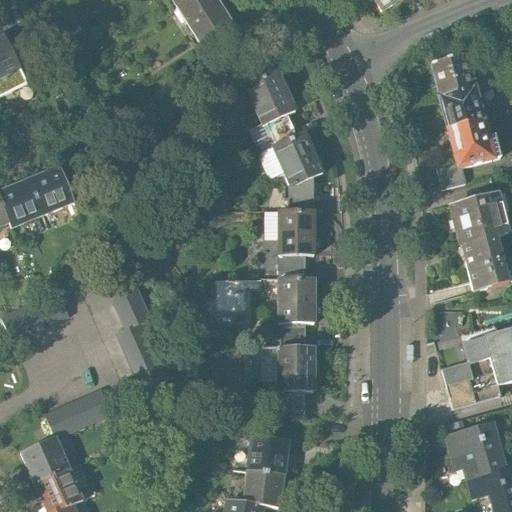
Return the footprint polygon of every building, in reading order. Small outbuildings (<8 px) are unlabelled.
[(216,0),(186,0),(176,7),(199,42),(231,21),(227,16),(216,0)] [(397,0),(374,0),(381,11),(397,0)] [(0,34),(0,94),(24,83),(0,34)] [(472,51),(435,62),(446,98),(484,86),(472,51)] [(186,70),(204,104),(230,90),(211,56),(186,70)] [(311,109),(293,67),(258,81),(275,124),(311,109)] [(495,123),(484,86),(446,98),(458,135),(495,123)] [(507,160),(495,123),(458,135),(469,172),(507,160)] [(335,166),(316,130),(285,146),(304,183),(326,171),(335,166)] [(271,178),(287,172),(279,147),(262,153),(271,178)] [(437,171),(444,190),(469,182),(462,163),(437,171)] [(30,181),(45,217),(77,203),(62,168),(30,181)] [(326,210),(326,171),(304,183),(298,189),(299,201),(302,201),(302,210),(326,210)] [(45,217),(30,181),(0,193),(0,199),(10,224),(12,230),(45,217)] [(511,225),(504,193),(461,203),(472,247),(508,238),(511,237),(511,225)] [(0,228),(10,224),(0,199),(0,228)] [(302,210),(293,210),(293,257),(317,257),(326,257),(326,210),(302,210)] [(511,253),(508,238),(472,247),(483,294),(511,286),(511,253)] [(317,257),(293,257),(293,278),(317,278),(317,257)] [(163,318),(135,262),(114,272),(141,328),(151,323),(163,318)] [(317,278),(293,278),(293,325),(318,325),(326,325),(326,278),(317,278)] [(49,295),(0,315),(0,322),(8,342),(60,320),(49,295)] [(178,378),(151,323),(141,328),(130,334),(156,388),(178,378)] [(319,344),(318,325),(293,325),(293,344),(319,344)] [(511,330),(475,340),(477,348),(480,360),(493,357),(500,383),(511,380),(511,330)] [(327,344),(319,344),(293,344),(293,391),(318,391),(327,391),(327,344)] [(245,352),(245,377),(260,377),(260,353),(245,352)] [(485,401),(479,378),(457,383),(463,407),(485,401)] [(41,416),(52,441),(57,439),(111,416),(99,390),(41,416)] [(318,414),(318,391),(293,391),(293,414),(318,414)] [(468,455),(475,478),(509,468),(507,461),(496,420),(447,434),(452,453),(466,448),(468,455)] [(268,436),(260,469),(294,477),(302,445),(268,436)] [(19,454),(32,484),(70,469),(57,439),(52,441),(19,454)] [(471,499),(488,494),(489,500),(492,511),(511,511),(511,467),(509,468),(475,478),(466,480),(471,499)] [(70,469),(32,484),(43,511),(52,511),(73,504),(82,500),(70,469)] [(260,469),(252,501),(276,507),(286,509),(294,477),(260,469)] [(252,501),(239,498),(235,511),(275,511),(276,507),(252,501)]
